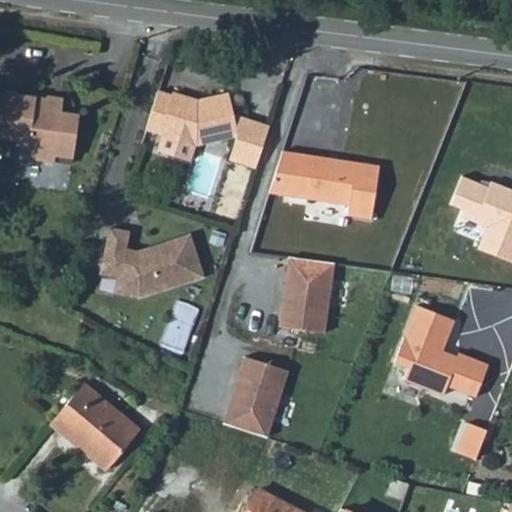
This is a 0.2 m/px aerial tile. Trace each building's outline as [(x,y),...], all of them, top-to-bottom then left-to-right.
[(228,93),(194,99),(172,93),(171,95),(158,91),(145,132),(162,137),(157,151),(191,162),(197,144),(238,136),(230,162),(254,170),(267,126),(233,115),(228,93)] [(60,112),(60,106),(45,105),(46,99),(0,93),(0,137),(30,141),(27,158),(54,161),(55,155),(73,157),(78,114),(60,112)] [(45,105),(60,106),(61,97),(46,96),(46,99),(45,105)] [(283,151),(268,193),(348,205),(346,216),(371,220),(379,166),(283,151)] [(511,189),(496,183),(493,191),(463,179),(450,208),(488,224),(475,255),(511,269),(511,189)] [(126,232),(107,227),(97,272),(115,276),(111,292),(136,297),(200,277),(187,234),(135,251),(123,248),(126,232)] [(332,264),(288,259),(279,329),(323,334),(332,264)] [(454,321),(415,306),(393,364),(407,369),(402,380),(427,389),(441,395),(445,386),(474,398),(487,364),(458,353),(456,358),(442,352),(454,321)] [(286,371),(243,358),(222,424),(265,437),(286,371)] [(427,389),(402,380),(395,398),(419,407),(427,389)] [(68,436),(107,469),(139,431),(85,385),(50,426),(65,439),(68,436)] [(456,453),(474,460),(485,431),(467,424),(456,453)] [(104,472),(107,469),(68,436),(65,439),(104,472)] [(297,511),(256,490),(245,511),(297,511)] [(366,511),(342,499),(335,511),(366,511)] [(511,511),(511,502),(505,502),(501,511),(511,511)]
